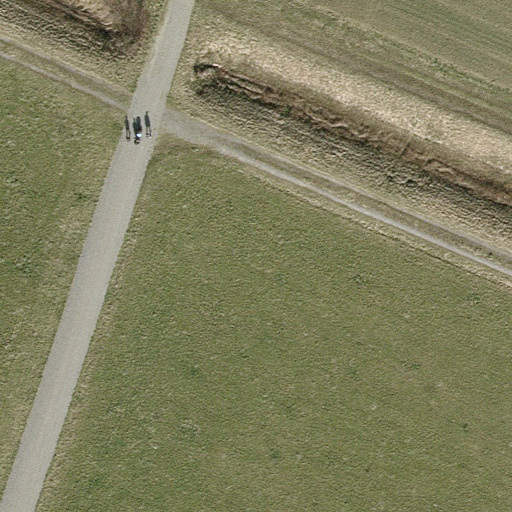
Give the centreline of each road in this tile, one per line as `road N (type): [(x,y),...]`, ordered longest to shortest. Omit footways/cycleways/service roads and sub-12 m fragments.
road 1 (track): [(0,61),(511,276)]
road 2 (track): [(18,511),(143,120)]
road 3 (track): [(186,0),(143,120)]
